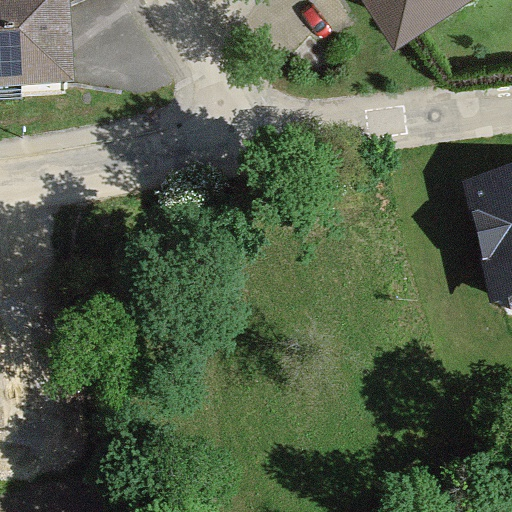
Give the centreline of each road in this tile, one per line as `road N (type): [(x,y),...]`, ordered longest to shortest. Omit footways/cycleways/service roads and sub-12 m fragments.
road 1 (residential): [(291,146),(0,168)]
road 2 (residential): [(511,118),(291,146)]
road 3 (residential): [(196,0),(291,146)]
